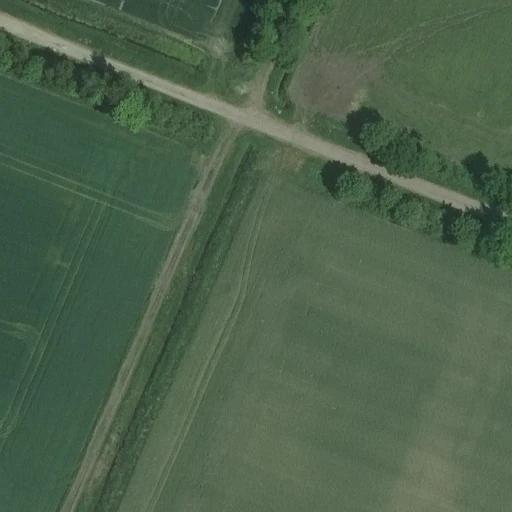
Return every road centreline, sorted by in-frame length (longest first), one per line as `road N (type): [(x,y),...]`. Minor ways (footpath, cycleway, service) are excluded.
road 1 (unclassified): [(0,15),(511,213)]
road 2 (track): [(250,112),(72,511)]
